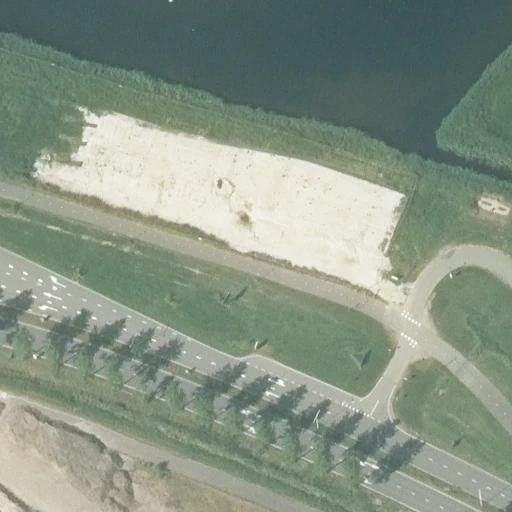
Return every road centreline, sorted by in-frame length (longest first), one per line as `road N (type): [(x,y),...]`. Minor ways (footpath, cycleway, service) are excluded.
road 1 (primary): [(0,335),(200,398),(444,511)]
road 2 (primary): [(363,424),(0,276)]
road 3 (primary): [(511,500),(363,424)]
road 4 (unclassified): [(511,277),(500,262),(471,255),(446,263),(430,276),(410,331)]
